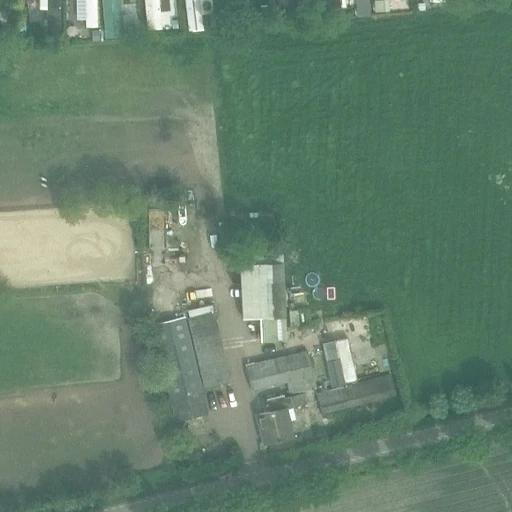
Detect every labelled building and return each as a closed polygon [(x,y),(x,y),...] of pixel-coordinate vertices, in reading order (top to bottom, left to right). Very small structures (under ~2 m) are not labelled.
[(34,0),(35,10),(49,10),(48,0),(34,0)] [(69,0),(71,18),(87,16),(85,0),(69,0)] [(89,0),(90,24),(111,23),(110,0),(89,0)] [(157,16),(155,0),(130,0),(132,18),(157,16)] [(139,201),(140,216),(152,215),(151,201),(139,201)] [(240,265),(243,319),(261,318),(261,341),(286,340),(283,264),(240,265)] [(189,318),(201,368),(205,388),(230,382),(214,312),(189,318)] [(152,327),(171,402),(176,422),(207,414),(184,319),(152,327)] [(363,339),(364,365),(375,365),(373,338),(363,339)] [(293,379),(296,393),(316,388),(306,351),(245,366),(251,389),(293,379)] [(391,376),(318,393),(323,411),(395,394),(391,376)] [(303,393),(290,396),(284,398),(283,396),(267,400),(269,412),(256,415),(258,424),(263,443),(292,436),(286,409),(306,404),(303,393)]
